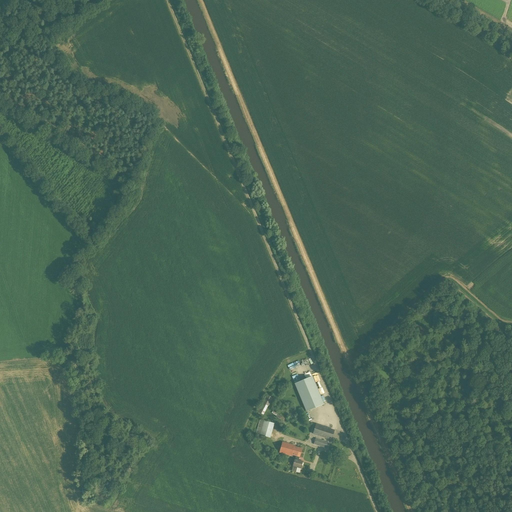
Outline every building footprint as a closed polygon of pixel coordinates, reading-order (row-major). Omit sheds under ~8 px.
[(304,359),(290,364),(294,375),(300,373),(299,371),(306,368),(305,367),(311,364),(310,359),(304,361),(304,359)] [(307,411),(324,405),(312,377),(295,384),(307,411)] [(269,406),(273,398),(266,395),(262,403),(269,406)] [(270,438),(274,423),(260,419),(256,434),(270,438)] [(331,440),(334,430),(316,424),(313,434),(331,440)] [(326,448),(328,442),(315,438),(314,444),(326,448)] [(292,455),(296,456),(299,457),(300,457),(302,449),(295,447),(295,445),(283,442),(280,453),(292,456),(292,455)] [(299,460),(299,457),(296,456),(293,466),(292,471),(296,472),(297,467),(301,468),(303,461),(299,460)]
